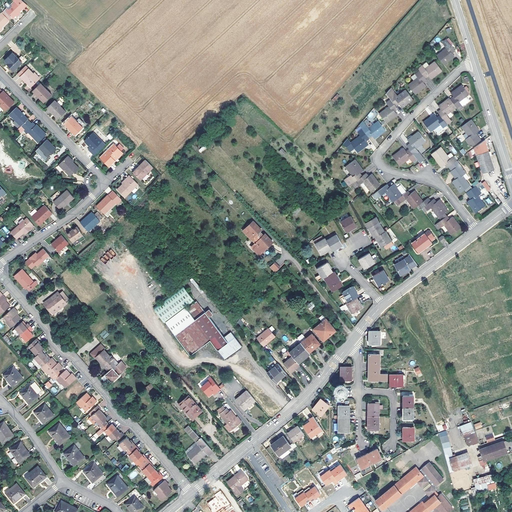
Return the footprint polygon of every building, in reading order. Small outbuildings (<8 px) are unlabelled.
[(7,7),(5,10),(6,11),(15,1),(14,0),(10,4),(8,2),(4,5),(7,7)] [(15,1),(6,11),(13,18),(27,4),(22,0),(13,0),(14,0),(15,1)] [(5,11),(3,13),(10,21),(12,19),(5,11)] [(0,30),(2,28),(10,21),(3,13),(0,15),(0,30)] [(446,48),(436,55),(443,64),(454,56),(452,52),(450,50),(453,47),(447,39),(442,43),(446,48)] [(5,60),(7,63),(9,64),(8,65),(14,70),(22,62),(19,59),(12,52),(5,60)] [(422,65),(418,69),(420,71),(423,75),(426,73),(428,75),(431,79),(441,71),(435,62),(425,69),(422,65)] [(28,79),(33,84),(40,77),(34,71),(33,72),(28,67),(26,65),(19,72),(21,74),(26,80),(28,79)] [(418,78),(408,85),(415,94),(426,85),(424,82),(422,79),(424,77),(423,75),(420,71),(415,74),(418,78)] [(52,95),(40,82),(32,90),(38,96),(39,95),(45,101),(52,95)] [(456,107),(458,110),(462,107),(462,106),(468,101),(469,99),(466,96),(468,94),(462,85),(451,93),(453,97),(455,99),(452,102),(456,107)] [(1,91),(0,90),(0,106),(4,111),(12,103),(5,96),(6,94),(3,90),(1,91)] [(396,101),(398,104),(401,107),(412,99),(405,90),(395,97),(393,94),(389,97),(390,100),(393,103),(396,101)] [(13,101),(6,94),(5,96),(12,103),(13,101)] [(442,118),(447,124),(451,121),(446,114),(456,107),(452,102),(450,99),(449,98),(438,106),(441,109),(437,112),(440,115),(442,118)] [(47,107),(53,112),(54,111),(60,117),(66,111),(54,100),(47,107)] [(393,103),(390,100),(386,103),(388,106),(379,114),(385,123),(397,115),(394,111),(392,108),(395,106),(393,103)] [(27,119),(16,107),(9,113),(21,125),(27,119)] [(439,120),(436,117),(434,114),(423,122),(430,132),(440,124),(442,128),(447,124),(442,118),(439,120)] [(76,121),(72,116),(64,123),(76,135),(86,124),(83,121),(79,124),(76,121)] [(467,122),(461,126),(465,132),(462,134),(471,147),(479,141),(481,140),(476,133),(479,131),(471,120),(467,122)] [(369,132),(371,135),(373,138),(384,130),(378,121),(372,125),(370,122),(366,125),(361,128),(362,129),(366,134),(369,132)] [(36,124),(35,126),(32,122),(24,130),(27,133),(29,132),(39,142),(46,134),(36,124)] [(350,143),(347,139),(342,144),(345,147),(349,151),(354,148),(357,152),(368,144),(366,140),(363,137),(366,135),(366,134),(362,129),(357,132),(360,136),(350,143)] [(407,140),(410,143),(412,146),(409,149),(411,152),(413,155),(418,151),(416,148),(425,141),(419,132),(407,140)] [(85,141),(88,144),(89,143),(92,146),(91,147),(88,149),(91,152),(102,142),(93,133),(85,141)] [(51,146),(52,145),(47,140),(40,147),(36,150),(46,160),(49,157),(56,151),(51,146)] [(484,140),(473,148),(482,173),(494,169),(484,140)] [(104,149),(107,152),(110,149),(115,144),(112,141),(104,149)] [(117,156),(122,151),(115,144),(110,149),(112,150),(109,153),(107,152),(101,158),(109,167),(118,158),(117,156)] [(448,167),(456,161),(450,153),(446,155),(440,147),(431,154),(441,167),(445,164),(448,168),(448,167)] [(411,161),(416,158),(413,155),(411,152),(408,154),(406,151),(403,148),(392,156),(399,165),(409,158),(411,161)] [(80,168),(73,162),(68,157),(60,165),(71,177),(80,168)] [(353,176),(348,179),(344,182),(347,187),(352,183),(359,178),(356,174),(359,172),(362,170),(354,159),(345,166),(353,176)] [(138,168),(133,173),(140,179),(152,167),(145,160),(137,167),(138,168)] [(459,165),(456,161),(448,167),(451,171),(459,165)] [(450,171),(453,176),(456,174),(458,177),(456,179),(452,181),(460,192),(464,190),(466,192),(472,188),(464,179),(467,177),(465,173),(466,173),(459,165),(451,171),(450,171)] [(353,176),(345,166),(341,170),(348,179),(353,176)] [(359,178),(352,183),(356,188),(363,182),(371,192),(380,185),(371,174),(368,176),(365,178),(363,175),(362,176),(359,178)] [(128,179),(123,184),(118,190),(125,197),(131,191),(138,184),(129,175),(126,178),(128,179)] [(480,181),(475,186),(472,188),(466,192),(469,196),(471,194),(474,197),(471,199),(468,202),(476,213),(485,206),(478,196),(481,193),(479,191),(484,187),(480,181)] [(134,193),(141,187),(138,184),(131,191),(134,193)] [(393,184),(389,187),(387,188),(385,185),(377,191),(380,196),(383,194),(385,192),(387,194),(392,202),(398,198),(405,192),(400,185),(396,188),(393,184)] [(55,202),(61,208),(66,204),(67,204),(75,198),(68,190),(62,196),(55,202)] [(406,198),(413,208),(419,204),(423,201),(414,190),(410,194),(408,195),(406,191),(405,192),(398,198),(401,202),(406,198)] [(97,207),(104,213),(117,201),(119,202),(122,200),(115,192),(110,196),(109,195),(97,207)] [(53,199),(55,202),(62,196),(59,193),(53,199)] [(439,199),(436,201),(433,204),(431,201),(428,197),(423,201),(419,204),(421,208),(424,206),(427,210),(431,208),(438,217),(444,212),(447,210),(439,199)] [(373,206),(379,212),(381,210),(376,203),(373,206)] [(46,218),(47,219),(53,213),(46,205),(33,217),(39,224),(46,218)] [(95,214),(94,213),(86,221),(84,219),(81,223),(89,231),(103,218),(98,212),(95,214)] [(92,212),(84,219),(86,221),(94,213),(92,212)] [(350,216),(341,221),(346,232),(356,226),(350,216)] [(449,219),(447,216),(441,220),(434,225),(437,229),(444,225),(451,234),(460,227),(452,217),(449,219)] [(374,237),(375,236),(384,231),(383,229),(375,217),(365,223),(368,227),(374,237)] [(16,238),(17,239),(24,233),(26,231),(28,233),(32,229),(31,227),(33,224),(28,218),(11,232),(13,235),(16,238)] [(251,246),(258,255),(273,242),(264,233),(263,235),(259,231),(261,230),(253,221),(246,227),(248,230),(245,233),(251,239),(253,237),(257,241),(254,243),(251,246)] [(73,242),(83,235),(78,227),(67,233),(73,242)] [(429,230),(424,233),(430,241),(435,237),(429,230)] [(391,241),(385,231),(384,231),(375,236),(381,246),(391,241)] [(424,233),(412,243),(419,252),(431,242),(430,241),(424,233)] [(69,243),(62,235),(51,244),(59,252),(69,243)] [(330,248),(332,250),(342,245),(336,235),(326,240),(330,248)] [(326,240),(325,238),(315,244),(320,254),(330,248),(326,240)] [(49,255),(44,249),(35,256),(33,254),(29,258),(30,258),(25,262),(31,269),(36,265),(37,266),(49,255)] [(100,258),(105,264),(116,254),(111,249),(100,258)] [(369,253),(359,259),(364,268),(374,263),(369,253)] [(416,264),(410,255),(394,265),(400,275),(410,269),(409,268),(416,264)] [(275,273),(280,267),(275,262),(269,267),(275,273)] [(320,274),(314,276),(318,280),(324,277),(332,272),(326,262),(316,268),(320,274)] [(284,266),(278,271),(277,272),(280,275),(286,268),(284,266)] [(20,280),(27,288),(30,291),(38,284),(35,281),(34,282),(22,269),(14,276),(19,281),(20,280)] [(376,274),(373,276),(378,286),(388,280),(383,270),(380,272),(376,274)] [(332,272),(324,277),(332,292),(342,286),(334,271),(332,272)] [(26,289),(27,288),(20,280),(19,281),(26,289)] [(342,291),(343,293),(344,295),(340,298),(343,304),(356,297),(358,296),(352,286),(342,291)] [(62,306),(62,308),(63,308),(67,305),(65,303),(68,301),(65,297),(62,299),(59,295),(58,293),(54,296),(55,298),(50,301),(49,299),(45,303),(52,313),(62,306)] [(3,294),(0,296),(0,314),(9,306),(6,302),(5,303),(4,302),(5,301),(7,299),(3,294)] [(210,340),(224,359),(241,347),(231,332),(223,337),(205,311),(204,311),(192,295),(182,302),(183,304),(162,319),(190,355),(210,340)] [(356,297),(343,304),(346,309),(348,307),(351,313),(361,307),(356,297)] [(317,306),(312,301),(307,305),(311,311),(317,306)] [(52,315),(62,308),(62,306),(52,313),(45,303),(43,304),(52,315)] [(3,318),(15,310),(13,308),(2,317),(3,318)] [(17,313),(15,310),(3,318),(6,321),(5,322),(10,328),(20,318),(17,315),(16,316),(15,315),(16,313),(17,313)] [(322,322),(313,329),(323,341),(335,330),(322,314),(318,317),(322,322)] [(19,335),(28,327),(26,324),(23,326),(20,323),(13,328),(19,335)] [(31,330),(28,327),(19,335),(25,342),(32,336),(29,332),(31,330)] [(256,338),(262,345),(270,339),(270,340),(275,336),(268,328),(256,338)] [(100,335),(104,339),(109,334),(105,330),(100,335)] [(380,331),(369,331),(368,344),(379,344),(380,331)] [(300,343),(309,352),(319,344),(311,334),(300,343)] [(6,335),(2,337),(8,345),(12,343),(6,335)] [(40,350),(42,349),(39,346),(37,343),(38,342),(35,339),(27,346),(35,355),(40,350)] [(291,356),(297,363),(309,353),(309,352),(300,343),(300,342),(288,352),(291,356)] [(46,357),(43,354),(40,350),(35,355),(32,357),(41,366),(49,359),(47,356),(46,357)] [(103,363),(110,372),(109,373),(107,375),(112,381),(118,375),(117,374),(126,366),(122,361),(119,364),(109,353),(108,354),(104,350),(95,357),(99,362),(98,363),(100,365),(101,364),(103,363)] [(379,354),(368,354),(368,367),(379,367),(379,354)] [(297,363),(291,356),(283,363),(291,373),(296,369),(295,368),(299,364),(297,363)] [(53,363),(55,362),(50,358),(49,359),(41,366),(40,367),(46,373),(47,372),(51,377),(62,368),(57,362),(56,363),(54,365),(53,363)] [(103,363),(101,364),(109,373),(110,372),(103,363)] [(277,363),(267,372),(277,385),(283,381),(281,378),(286,374),(277,363)] [(22,378),(13,367),(3,375),(8,381),(12,386),(22,378)] [(351,367),(340,367),(340,380),(351,380),(351,367)] [(379,367),(368,367),(368,380),(387,380),(387,367),(379,367)] [(61,383),(65,387),(76,378),(71,373),(70,375),(68,376),(67,374),(68,373),(65,370),(55,378),(60,384),(61,383)] [(402,375),(389,375),(389,386),(402,386),(402,375)] [(217,386),(210,377),(207,380),(208,381),(200,388),(208,396),(212,393),(215,390),(216,391),(219,389),(217,386)] [(20,392),(25,398),(29,403),(39,395),(37,393),(41,390),(35,381),(30,385),(30,384),(20,392)] [(150,383),(145,388),(148,392),(153,388),(150,383)] [(255,400),(247,390),(235,400),(243,410),(255,400)] [(90,397),(89,398),(88,399),(86,398),(88,396),(85,393),(76,402),(80,407),(81,406),(85,411),(95,402),(90,397)] [(188,395),(178,404),(192,419),(201,411),(188,395)] [(402,407),(413,407),(413,396),(402,396),(402,407)] [(313,410),(319,415),(320,416),(329,406),(320,399),(312,409),(313,410)] [(379,404),(368,403),(367,416),(378,417),(379,404)] [(34,412),(39,418),(43,423),(53,415),(45,404),(34,412)] [(227,423),(223,426),(229,432),(232,430),(240,423),(236,417),(230,410),(228,411),(226,408),(225,409),(222,405),(217,409),(220,412),(219,413),(227,423)] [(89,416),(94,422),(102,415),(97,410),(98,409),(96,406),(90,412),(87,414),(89,416)] [(349,406),(338,406),(338,419),(349,419),(349,406)] [(413,407),(402,407),(402,418),(413,418),(413,407)] [(317,417),(319,415),(313,410),(311,413),(311,414),(312,416),(319,426),(322,423),(317,417)] [(97,427),(99,429),(106,423),(103,420),(105,419),(102,415),(94,422),(98,426),(97,427)] [(322,429),(319,426),(312,416),(309,419),(311,421),(303,426),(311,437),(322,429)] [(378,417),(367,416),(367,429),(378,429),(378,417)] [(349,419),(338,419),(338,431),(349,432),(349,419)] [(3,421),(0,423),(0,439),(2,442),(13,435),(3,421)] [(49,431),(55,439),(60,444),(70,436),(59,423),(49,431)] [(103,431),(106,435),(114,428),(110,424),(108,426),(106,423),(99,429),(101,432),(103,431)] [(304,434),(297,425),(287,433),(293,442),(304,434)] [(189,436),(194,432),(190,427),(185,431),(189,436)] [(413,427),(402,427),(402,440),(414,440),(413,427)] [(113,439),(115,441),(122,435),(119,432),(118,433),(114,428),(106,435),(111,440),(113,439)] [(474,431),(463,435),(468,446),(479,442),(474,431)] [(194,432),(189,436),(195,442),(199,438),(194,432)] [(287,433),(286,433),(271,445),(279,455),(294,443),(293,442),(287,433)] [(128,441),(125,437),(117,444),(125,453),(134,445),(132,443),(131,444),(128,441)] [(199,438),(195,442),(185,451),(187,453),(186,454),(194,463),(205,453),(205,452),(209,448),(200,438),(199,438)] [(29,455),(20,441),(10,449),(19,462),(29,455)] [(503,441),(481,448),(476,450),(480,460),(483,459),(484,461),(507,453),(503,441)] [(74,445),(64,453),(70,460),(74,465),(84,457),(74,445)] [(141,455),(138,451),(135,449),(136,448),(134,445),(125,453),(133,462),(141,455)] [(366,453),(371,463),(381,458),(376,448),(366,453)] [(468,451),(450,457),(454,471),(472,465),(468,451)] [(366,453),(356,458),(361,468),(371,463),(366,453)] [(448,453),(445,455),(450,472),(454,471),(450,457),(448,453)] [(147,476),(154,469),(149,463),(150,462),(148,460),(140,466),(142,469),(141,470),(147,476)] [(83,471),(88,477),(93,482),(103,474),(94,462),(83,471)] [(433,488),(435,486),(443,479),(429,463),(419,471),(416,467),(412,470),(419,479),(423,476),(433,488)] [(334,466),(329,470),(338,482),(342,478),(341,477),(343,476),(346,474),(340,464),(335,467),(334,466)] [(33,486),(41,480),(46,476),(38,466),(25,476),(33,486)] [(131,479),(139,472),(136,468),(128,475),(131,479)] [(150,482),(152,485),(162,476),(160,474),(159,474),(154,469),(147,476),(151,481),(150,482)] [(239,486),(245,481),(248,479),(241,470),(227,481),(238,495),(243,491),(242,490),(239,486)] [(338,482),(329,470),(320,476),(326,485),(330,482),(329,481),(331,480),(332,480),(334,484),(338,482)] [(410,487),(417,481),(419,479),(412,470),(402,478),(410,487)] [(107,483),(113,491),(117,496),(128,488),(117,475),(107,483)] [(441,493),(435,486),(433,488),(423,476),(419,479),(417,481),(429,496),(433,492),(436,496),(441,493)] [(382,510),(410,487),(402,478),(375,501),(382,510)] [(164,480),(154,488),(158,493),(157,493),(162,499),(171,491),(169,487),(167,488),(166,487),(167,486),(168,485),(164,480)] [(248,485),(245,481),(239,486),(242,490),(248,485)] [(13,502),(19,497),(25,493),(17,483),(5,492),(13,502)] [(309,487),(304,491),(309,499),(311,501),(314,498),(320,493),(314,486),(310,489),(309,487)] [(298,495),(295,498),(300,506),(309,499),(304,491),(302,489),(297,493),(298,495)] [(225,510),(231,505),(221,490),(215,494),(217,496),(208,502),(212,508),(211,509),(212,511),(219,511),(224,509),(225,510)] [(447,511),(453,508),(441,493),(436,496),(433,492),(429,496),(409,511),(427,511),(436,505),(441,511),(447,511)] [(134,496),(124,504),(131,511),(137,511),(144,507),(134,496)] [(359,498),(348,505),(351,509),(353,507),(356,511),(365,506),(359,498)] [(53,510),(55,511),(61,500),(56,504),(53,510)] [(76,511),(78,509),(61,500),(55,511),(76,511)]
